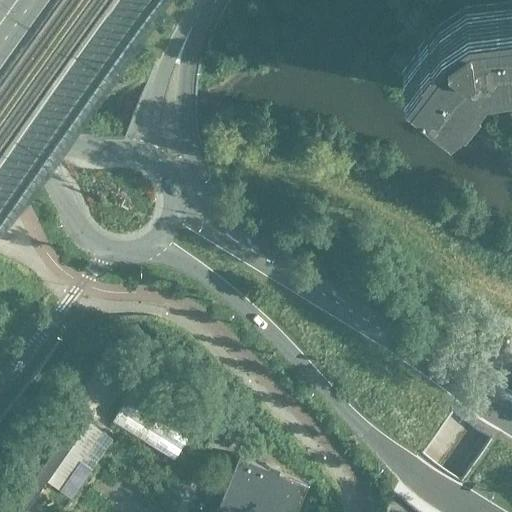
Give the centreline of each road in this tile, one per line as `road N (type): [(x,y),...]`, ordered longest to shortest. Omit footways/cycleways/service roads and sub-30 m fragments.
road 1 (secondary): [(152,245),(237,301),(410,469),(473,511)]
road 2 (secondary): [(511,421),(253,253)]
road 3 (primary): [(253,253),(202,190),(187,141),(188,75),(207,0)]
road 4 (primary): [(0,187),(132,0)]
road 5 (primary): [(0,392),(106,254)]
road 6 (primary): [(151,157),(151,105),(207,0)]
road 7 (secondary): [(151,157),(79,153),(0,105)]
road 8 (secondary): [(0,147),(53,184),(79,234),(106,254)]
